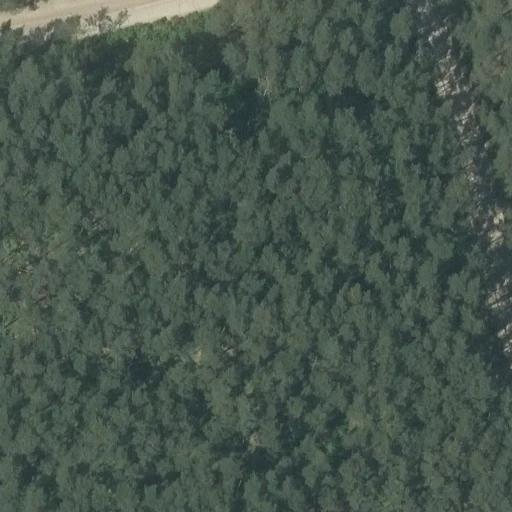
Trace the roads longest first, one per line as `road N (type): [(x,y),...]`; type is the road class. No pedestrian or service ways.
road 1 (track): [(511,322),(422,0)]
road 2 (track): [(155,0),(0,34)]
